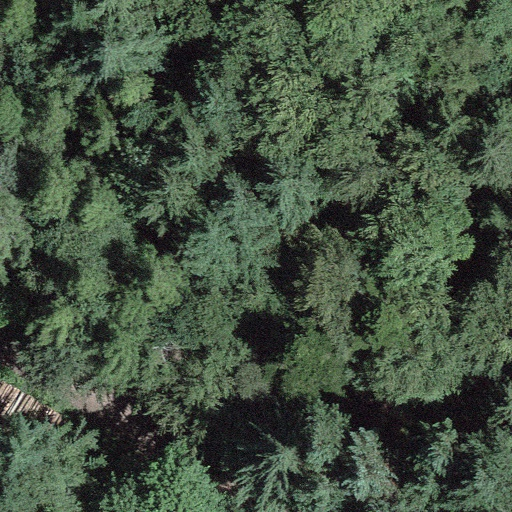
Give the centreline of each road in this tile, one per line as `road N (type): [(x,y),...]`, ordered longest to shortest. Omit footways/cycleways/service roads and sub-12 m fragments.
road 1 (track): [(0,360),(68,391),(351,366),(511,316)]
road 2 (track): [(68,391),(275,511)]
